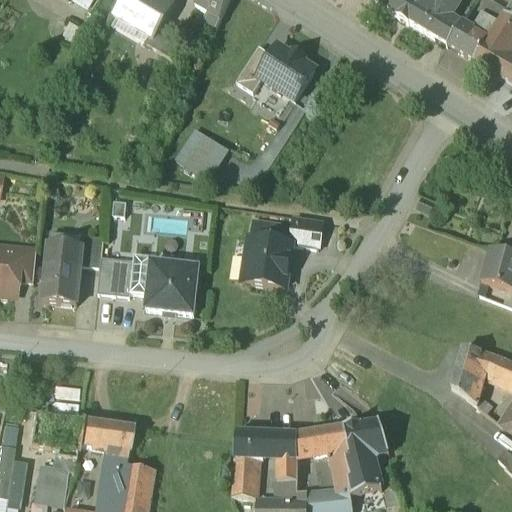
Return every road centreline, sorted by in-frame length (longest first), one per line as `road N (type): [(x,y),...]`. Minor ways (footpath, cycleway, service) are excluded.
road 1 (residential): [(335,307),(453,109)]
road 2 (residential): [(0,342),(218,367)]
road 3 (residential): [(269,0),(453,109)]
road 4 (residential): [(218,367),(281,371),(315,352),(335,307)]
road 5 (residential): [(335,307),(218,367)]
